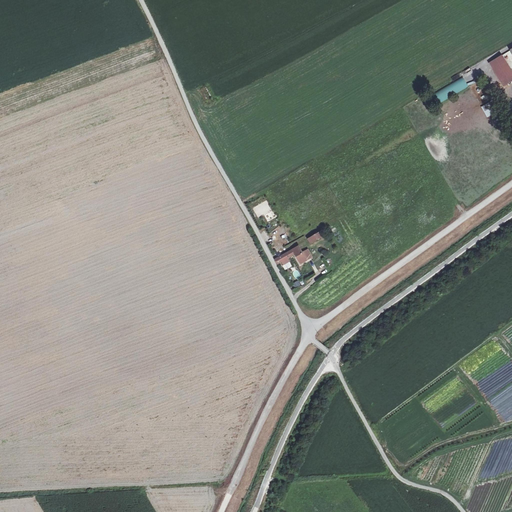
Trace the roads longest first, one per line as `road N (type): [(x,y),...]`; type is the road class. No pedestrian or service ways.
road 1 (track): [(309,334),(138,0)]
road 2 (track): [(511,179),(309,334)]
road 3 (unclassified): [(463,511),(442,494),(394,476),(313,340)]
road 4 (track): [(309,334),(220,511)]
